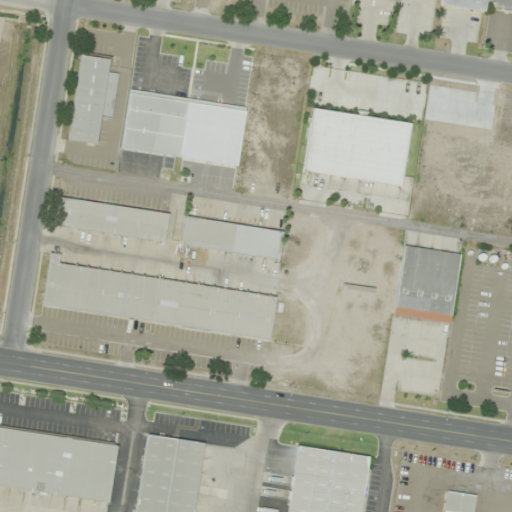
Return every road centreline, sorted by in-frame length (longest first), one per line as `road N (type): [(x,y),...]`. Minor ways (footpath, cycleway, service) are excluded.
road 1 (secondary): [(14,365),(511,443)]
road 2 (residential): [(69,6),(511,73)]
road 3 (residential): [(14,365),(69,6)]
